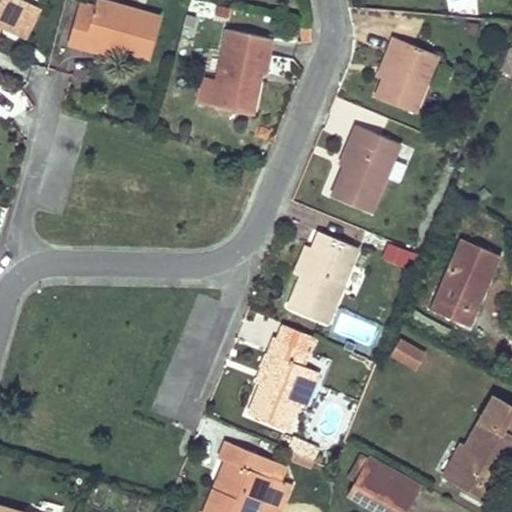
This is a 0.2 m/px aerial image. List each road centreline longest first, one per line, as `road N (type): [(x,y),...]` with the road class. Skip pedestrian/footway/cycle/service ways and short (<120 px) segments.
road 1 (residential): [(0,312),(14,262),(204,266),(251,244)]
road 2 (residential): [(251,244),(333,51),(329,0)]
road 3 (residential): [(251,244),(191,407)]
